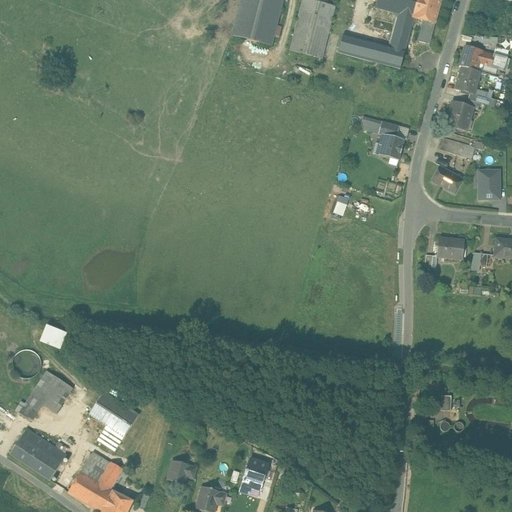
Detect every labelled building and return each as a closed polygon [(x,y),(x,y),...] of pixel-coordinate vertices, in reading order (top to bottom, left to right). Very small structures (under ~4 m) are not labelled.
[(282,0),(241,0),(232,36),(271,46),(282,0)] [(335,7),(304,0),(302,0),(290,51),(322,59),(335,7)] [(378,0),(376,9),(398,15),(412,19),(416,0),(378,0)] [(441,0),(416,0),(412,19),(413,19),(424,22),(435,25),(441,0)] [(398,15),(390,47),(383,46),(379,64),(400,70),(405,51),(404,51),(413,19),(412,19),(398,15)] [(435,25),(424,22),(418,42),(429,45),(435,25)] [(369,42),(343,35),(338,54),(364,60),(369,42)] [(383,46),(369,42),(364,60),(379,64),(383,46)] [(481,53),(465,48),(459,67),(462,68),(476,72),(478,64),(482,65),(485,54),(481,53)] [(498,67),(490,65),(493,56),(485,54),(482,65),(484,65),(492,68),(490,72),(496,73),(498,67)] [(511,60),(493,55),(493,56),(490,65),(498,67),(509,70),(511,60)] [(476,72),(462,68),(456,90),(470,94),(473,95),(473,94),(479,73),(476,72)] [(496,101),(473,94),(473,95),(470,94),(468,101),(480,104),(494,108),(496,101)] [(480,104),(468,101),(466,106),(473,108),(473,109),(478,110),(480,104)] [(466,106),(452,102),(445,126),(466,132),(473,109),(473,108),(466,106)] [(399,127),(381,122),(381,123),(379,134),(378,134),(378,135),(379,135),(381,136),(381,135),(382,135),(396,139),(399,128),(399,127)] [(396,139),(382,135),(381,135),(381,136),(379,146),(382,146),(379,155),(379,156),(380,157),(380,156),(398,161),(399,162),(399,161),(404,142),(404,141),(403,141),(396,139)] [(464,146),(441,139),(438,150),(461,157),(464,146)] [(484,144),(476,142),(475,149),(482,151),(484,144)] [(475,149),(464,146),(461,157),(471,160),(475,149)] [(463,179),(439,167),(431,182),(455,195),(463,179)] [(500,170),(477,171),(478,202),(501,201),(500,170)] [(344,216),(348,198),(338,196),(334,213),(344,216)] [(464,242),(439,239),(437,258),(462,260),(464,242)] [(511,241),(496,240),(494,258),(511,259),(511,241)] [(481,254),(473,254),(471,271),(479,272),(479,267),(479,266),(481,254)] [(488,255),(481,254),(479,266),(479,267),(486,267),(488,255)] [(433,257),(426,256),(425,268),(432,269),(433,257)] [(45,326),(40,343),(61,349),(66,332),(45,326)] [(32,352),(29,351),(26,351),(24,351),(22,351),(20,352),(19,353),(18,354),(16,355),(14,357),(13,360),(13,362),(12,363),(12,365),(12,367),(13,369),(13,370),(13,371),(14,373),(16,375),(17,375),(18,376),(19,377),(21,378),(23,379),(27,379),(30,379),(32,378),(34,377),(36,376),(37,374),(39,372),(40,370),(40,368),(41,367),(41,365),(41,363),(40,362),(40,359),(39,358),(38,357),(37,355),(35,354),(34,353),(32,352)] [(72,389),(47,372),(34,390),(30,397),(42,405),(56,414),(72,389)] [(138,415),(104,393),(90,415),(107,426),(124,437),(138,415)] [(42,405),(30,397),(25,405),(19,414),(31,422),(42,405)] [(451,397),(442,397),(441,412),(450,412),(451,397)] [(21,403),(15,411),(19,414),(25,405),(21,403)] [(124,437),(107,426),(97,441),(114,452),(124,437)] [(67,456),(26,429),(9,455),(50,482),(67,456)] [(110,463),(93,453),(88,462),(104,473),(110,463)] [(191,466),(172,461),(166,481),(175,483),(175,484),(177,484),(185,486),(187,478),(190,467),(191,466)] [(104,473),(88,462),(80,473),(98,484),(104,473)] [(98,484),(80,473),(68,493),(98,511),(102,511),(112,493),(109,491),(121,470),(110,463),(104,473),(98,484)] [(248,465),(240,492),(249,495),(253,483),(262,486),(266,471),(248,465)] [(196,469),(190,467),(187,478),(193,480),(196,469)] [(210,490),(201,488),(195,509),(205,511),(214,511),(217,505),(220,494),(220,493),(212,491),(212,490),(210,489),(210,490)] [(261,488),(256,502),(262,504),(267,490),(261,488)] [(127,511),(132,502),(112,492),(102,511),(127,511)] [(220,494),(217,505),(223,506),(226,495),(220,494)] [(144,496),(140,506),(145,508),(149,498),(144,496)]
